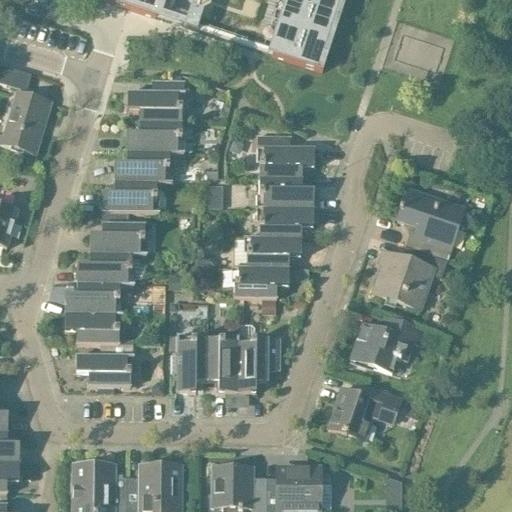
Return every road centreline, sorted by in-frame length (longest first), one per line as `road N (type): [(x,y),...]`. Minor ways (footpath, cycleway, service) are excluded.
road 1 (residential): [(56,425),(75,432),(280,433),(354,222),(352,176),(365,137),(386,121),(454,145)]
road 2 (residential): [(21,298),(36,275),(91,82),(0,51)]
road 3 (residential): [(21,298),(56,425)]
